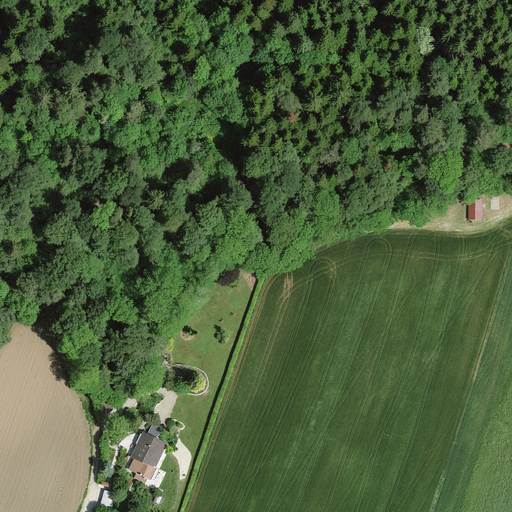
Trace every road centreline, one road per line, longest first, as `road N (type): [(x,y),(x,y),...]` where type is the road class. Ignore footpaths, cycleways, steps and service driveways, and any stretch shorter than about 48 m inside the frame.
road 1 (track): [(89,511),(97,451),(54,327)]
road 2 (unclassified): [(511,78),(355,0)]
